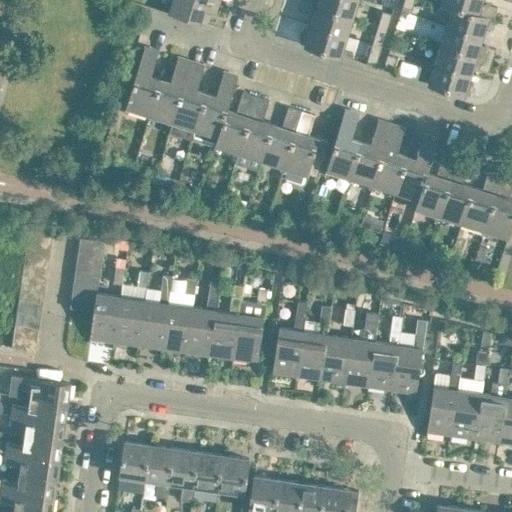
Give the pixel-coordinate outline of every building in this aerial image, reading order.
[(216,13),(219,3),(210,0),(172,0),(169,12),(200,22),(204,9),(216,13)] [(353,17),(358,0),(312,0),(312,4),(353,17)] [(411,9),(414,0),(403,0),(402,6),(411,9)] [(482,2),(482,0),(442,0),(441,3),(452,6),(493,18),(497,7),(482,2)] [(353,17),(312,4),(308,15),(313,17),(311,24),(347,36),(353,17)] [(489,30),(493,18),(452,6),(446,25),(482,36),(485,29),(489,30)] [(387,28),(391,13),(382,11),(378,25),(387,28)] [(341,55),(347,36),(311,24),(308,32),(303,30),(300,42),(341,55)] [(381,47),(387,28),(378,25),(372,44),(381,47)] [(480,43),(482,36),(446,25),(440,44),(492,60),(495,48),(480,43)] [(375,66),(381,47),(372,44),(366,63),(375,66)] [(488,72),(492,60),(440,44),(434,63),(470,74),(473,67),(488,72)] [(151,114),(162,78),(151,75),(158,51),(145,46),(124,112),(127,113),(129,107),(151,114)] [(397,57),(387,54),(383,69),(392,71),(397,57)] [(171,127),(192,61),(178,57),(170,81),(162,78),(151,114),(169,120),(168,126),(171,127)] [(192,139),(207,93),(197,89),(204,65),(192,61),(171,127),(169,132),(192,139)] [(468,82),(470,74),(434,63),(428,82),(469,95),(473,83),(468,82)] [(227,109),(234,86),(237,75),(224,71),(216,95),(207,93),(192,139),(215,146),(215,144),(227,109)] [(237,157),(256,96),(243,92),(236,112),(227,109),(215,144),(236,151),(234,156),(237,157)] [(262,159),(273,123),(263,120),(269,100),(256,96),(237,157),(235,162),(258,170),(262,159)] [(283,171),(302,110),(288,106),(282,126),(273,123),(262,159),(282,165),(280,170),(283,171)] [(349,176),(361,141),(351,138),(358,113),(345,109),(324,175),(327,176),(329,170),(349,176)] [(318,176),(329,141),(309,135),(315,114),(302,110),(283,171),(286,172),(284,176),(286,179),(302,183),(304,182),(307,173),(318,176)] [(370,189),(391,123),(378,119),(370,144),(361,141),(349,176),(369,183),(367,189),(370,189)] [(395,191),(406,155),(397,152),(404,128),(391,123),(370,189),(373,190),(375,185),(395,191)] [(416,207),(427,172),(434,147),(437,138),(424,134),(416,158),(406,155),(395,191),(415,197),(413,203),(415,203),(414,207),(416,207)] [(436,220),(456,158),(442,154),(436,175),(427,172),(416,207),(435,214),(433,219),(436,220)] [(461,222),(472,186),(462,183),(469,162),(456,158),(436,220),(439,221),(441,215),(461,222)] [(482,235),(501,172),(488,168),(482,189),(472,186),(461,222),(481,228),(479,234),(482,235)] [(507,236),(511,221),(511,198),(508,198),(511,185),(511,176),(501,172),(482,235),(485,235),(487,230),(507,236)] [(51,244),(53,232),(29,229),(27,241),(51,244)] [(103,252),(105,240),(80,237),(79,249),(103,252)] [(49,256),(51,244),(27,241),(25,252),(49,256)] [(101,264),(103,252),(79,249),(77,260),(101,264)] [(48,268),(49,256),(25,252),(23,264),(48,268)] [(99,276),(101,264),(77,260),(75,272),(99,276)] [(46,280),(48,268),(23,264),(22,276),(46,280)] [(123,284),(126,268),(117,267),(115,282),(123,284)] [(147,287),(149,272),(140,271),(138,286),(147,287)] [(98,287),(99,276),(75,272),(73,284),(98,287)] [(171,290),(173,275),(164,274),(162,289),(171,290)] [(44,292),(46,280),(22,276),(20,288),(44,292)] [(186,352),(193,306),(197,279),(188,277),(186,292),(171,290),(169,303),(163,348),(186,352)] [(219,297),(221,282),(212,281),(210,296),(219,297)] [(96,299),(98,292),(97,292),(98,287),(73,284),(72,296),(96,299)] [(139,345),(146,299),(147,287),(138,286),(123,284),(122,296),(115,341),(139,345)] [(242,301),(244,285),(235,284),(232,299),(242,301)] [(256,303),(242,301),(240,313),(234,359),(257,362),(267,288),(258,287),(256,303)] [(42,304),(44,292),(20,288),(18,300),(42,304)] [(115,341),(122,296),(98,292),(96,299),(95,311),(91,338),(115,341)] [(95,311),(96,299),(72,296),(70,307),(95,311)] [(163,348),(169,303),(146,299),(139,345),(163,348)] [(40,315),(42,304),(18,300),(16,312),(40,315)] [(296,375),(303,330),(307,302),(298,300),(293,329),(280,327),(273,372),(296,375)] [(329,321),(331,305),(322,304),(319,320),(329,321)] [(210,355),(217,309),(193,306),(186,352),(210,355)] [(353,325),(355,309),(345,307),(343,323),(353,325)] [(234,359),(240,313),(217,309),(210,355),(234,359)] [(368,386),(374,341),(379,312),(367,310),(363,339),(351,337),(344,382),(368,386)] [(39,327),(40,315),(16,312),(14,324),(39,327)] [(400,332),(402,316),(393,314),(391,330),(400,332)] [(415,334),(424,335),(427,319),(417,318),(415,334)] [(37,339),(39,327),(14,324),(13,335),(37,339)] [(321,379),(327,334),(303,330),(296,375),(321,379)] [(392,389),(399,344),(400,332),(391,330),(389,343),(374,341),(368,386),(392,389)] [(344,382),(351,337),(327,334),(321,379),(344,382)] [(416,393),(422,348),(424,335),(415,334),(413,346),(399,344),(392,389),(416,393)] [(35,351),(37,339),(13,335),(11,347),(35,351)] [(459,377),(461,361),(452,359),(449,375),(459,377)] [(483,380),(485,364),(475,363),(473,378),(483,380)] [(507,383),(509,368),(499,366),(497,382),(507,383)] [(68,403),(71,383),(16,375),(15,387),(31,389),(30,398),(68,403)] [(451,434),(457,389),(459,377),(449,375),(447,387),(433,385),(427,431),(451,434)] [(499,441),(505,395),(507,383),(497,382),(492,381),(490,393),(480,392),(475,438),(499,441)] [(475,438),(480,392),(457,389),(451,434),(475,438)] [(511,443),(511,396),(505,395),(499,441),(511,443)] [(65,422),(68,403),(30,398),(29,405),(12,403),(11,415),(65,422)] [(62,441),(65,422),(11,415),(9,424),(25,427),(24,436),(62,441)] [(59,460),(62,441),(24,436),(23,443),(7,441),(5,453),(59,460)] [(145,478),(150,444),(124,440),(119,474),(145,478)] [(169,481),(174,447),(150,444),(145,478),(158,480),(155,495),(167,497),(169,481)] [(194,485),(199,451),(174,447),(169,481),(183,483),(180,499),(192,501),(194,485)] [(218,488),(224,454),(199,451),(194,485),(218,488)] [(57,480),(59,460),(5,453),(4,462),(20,465),(18,474),(57,480)] [(248,458),(224,454),(218,488),(243,492),(248,458)] [(0,490),(54,498),(57,480),(18,474),(17,482),(1,479),(0,486),(0,490)] [(273,511),(279,478),(254,475),(248,511),(273,511)] [(298,511),(302,482),(279,478),(273,511),(298,511)] [(322,511),(327,485),(302,482),(298,511),(322,511)] [(355,511),(359,490),(327,485),(322,511),(355,511)] [(0,510),(13,511),(51,511),(54,498),(0,490),(0,510)] [(461,511),(463,507),(438,503),(436,511),(461,511)]
